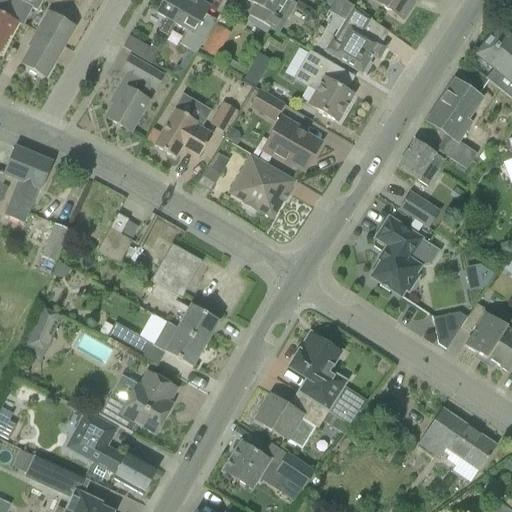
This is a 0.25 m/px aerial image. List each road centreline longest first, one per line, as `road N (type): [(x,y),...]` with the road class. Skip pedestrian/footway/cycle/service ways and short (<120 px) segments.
road 1 (residential): [(297,280),(479,0)]
road 2 (unclassified): [(297,280),(50,138)]
road 3 (residential): [(166,511),(297,280)]
road 4 (residential): [(511,419),(297,280)]
road 5 (residential): [(50,138),(128,0)]
